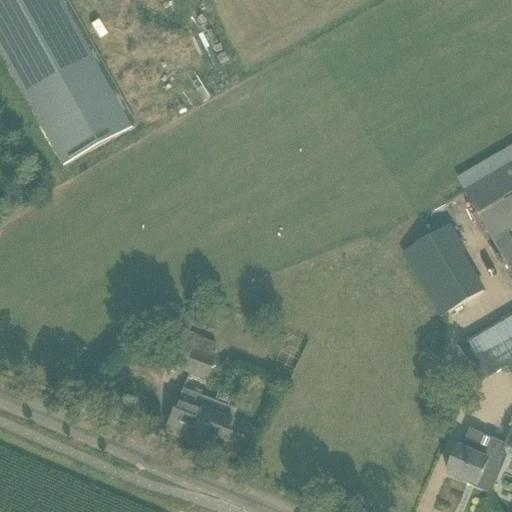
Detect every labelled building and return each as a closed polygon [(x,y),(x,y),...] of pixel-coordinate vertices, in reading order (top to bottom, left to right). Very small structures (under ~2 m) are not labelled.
[(0,0),(0,55),(58,161),(62,168),(136,128),(65,0),(0,0)] [(511,245),(505,233),(511,229),(511,164),(463,193),(511,277),(511,315),(458,347),(479,383),(511,363),(511,245)] [(483,292),(446,230),(404,254),(440,317),(483,292)] [(189,336),(184,349),(176,370),(204,381),(213,360),(211,359),(215,347),(189,336)] [(223,449),(231,432),(234,425),(222,420),(227,410),(183,391),(178,403),(177,403),(168,425),(179,430),(180,427),(189,431),(188,434),(223,449)] [(459,449),(448,476),(490,494),(505,457),(501,456),(506,445),(471,431),(462,450),(459,449)]
